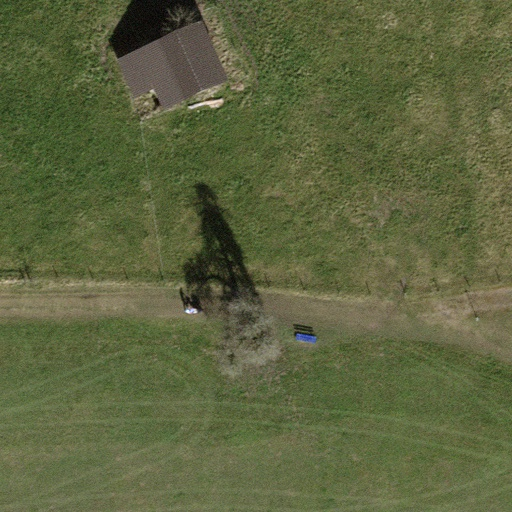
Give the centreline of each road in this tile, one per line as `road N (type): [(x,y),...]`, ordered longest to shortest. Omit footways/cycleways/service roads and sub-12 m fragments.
road 1 (track): [(0,301),(184,299),(371,318)]
road 2 (track): [(511,300),(371,318)]
